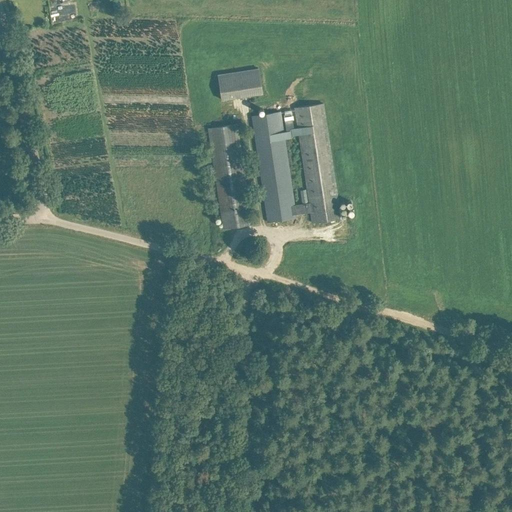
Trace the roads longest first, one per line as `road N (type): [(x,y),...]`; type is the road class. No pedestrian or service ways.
road 1 (track): [(511,337),(247,271),(249,511)]
road 2 (unclassified): [(51,222),(0,6)]
road 3 (unclassified): [(247,271),(51,222)]
